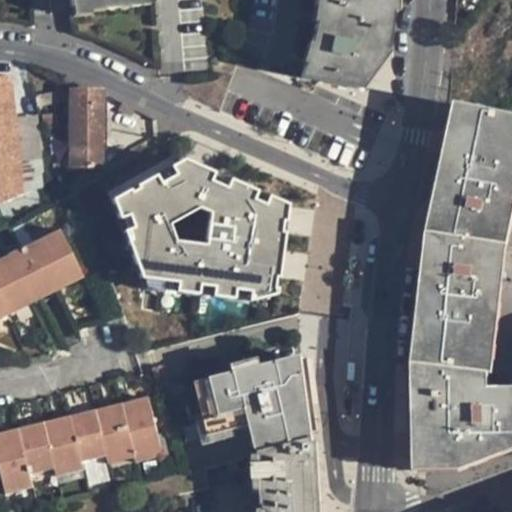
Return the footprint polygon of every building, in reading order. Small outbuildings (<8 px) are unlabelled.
[(136,0),(71,0),(72,5),(102,3),(103,10),(137,6),(136,0)] [(303,66),(299,76),(325,83),(355,89),(358,72),(365,73),(367,58),(373,59),(377,42),(385,44),(390,12),(385,10),(385,0),(318,0),(317,8),(311,36),(303,66)] [(12,76),(0,77),(0,204),(4,203),(26,193),(38,188),(47,183),(38,162),(45,162),(37,118),(18,120),(12,76)] [(73,165),(103,165),(102,92),(73,92),(73,165)] [(131,116),(137,110),(124,102),(120,110),(131,116)] [(500,247),(511,191),(511,116),(491,112),(460,104),(432,235),(417,367),(418,388),(419,466),(460,466),(487,457),(511,447),(511,394),(482,396),(482,374),(485,374),(490,336),(500,247)] [(184,160),(113,201),(140,281),(258,298),(273,294),(289,205),(184,160)] [(4,203),(0,204),(0,223),(43,199),(38,188),(26,193),(4,203)] [(0,309),(5,307),(13,303),(17,311),(33,303),(29,295),(37,292),(41,298),(73,282),(70,275),(80,270),(60,230),(0,260),(0,309)] [(84,277),(80,270),(70,275),(73,282),(84,277)] [(33,303),(41,298),(37,292),(29,295),(33,303)] [(9,315),(17,311),(13,303),(5,307),(9,315)] [(0,320),(9,315),(5,307),(0,309),(0,320)] [(252,428),(259,454),(262,454),(297,445),(313,441),(302,359),(199,385),(210,437),(252,428)] [(148,400),(129,404),(131,410),(149,405),(148,400)] [(131,456),(160,450),(149,405),(131,410),(129,404),(119,407),(130,450),(131,456)] [(119,407),(110,409),(112,414),(93,419),(103,457),(130,450),(119,407)] [(110,409),(92,413),(93,419),(112,414),(110,409)] [(93,419),(92,413),(76,417),(78,422),(93,419)] [(77,463),(103,457),(93,419),(78,422),(76,417),(67,419),(77,463)] [(50,469),(77,463),(67,419),(57,422),(58,427),(41,431),(50,469)] [(57,422),(40,426),(41,431),(58,427),(57,422)] [(41,431),(40,426),(26,429),(27,435),(41,431)] [(26,475),(50,469),(41,431),(27,435),(26,429),(15,432),(26,475)] [(0,441),(0,487),(0,488),(27,482),(26,475),(15,432),(5,435),(6,440),(0,441)] [(297,445),(262,454),(263,459),(255,459),(256,492),(265,491),(267,511),(260,511),(321,511),(318,440),(313,441),(297,445)] [(105,462),(131,456),(130,450),(103,457),(105,462)] [(162,458),(160,450),(131,456),(134,463),(162,458)] [(78,469),(77,463),(50,469),(52,475),(78,469)] [(29,490),(27,482),(0,488),(2,496),(29,490)]
